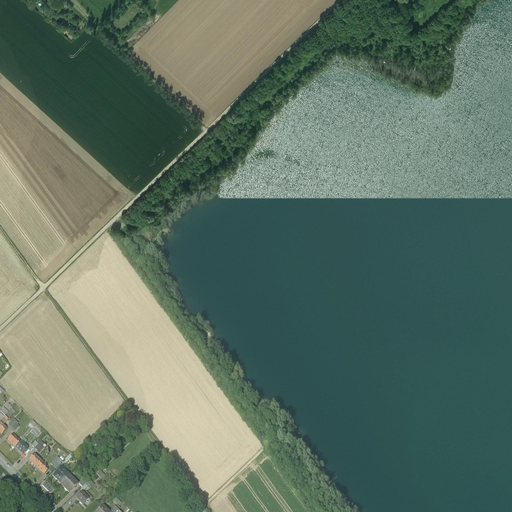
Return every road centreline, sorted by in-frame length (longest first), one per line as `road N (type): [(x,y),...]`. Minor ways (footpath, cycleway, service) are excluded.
road 1 (unclassified): [(341,0),(0,330)]
road 2 (track): [(206,511),(0,228)]
road 3 (track): [(206,130),(98,29)]
